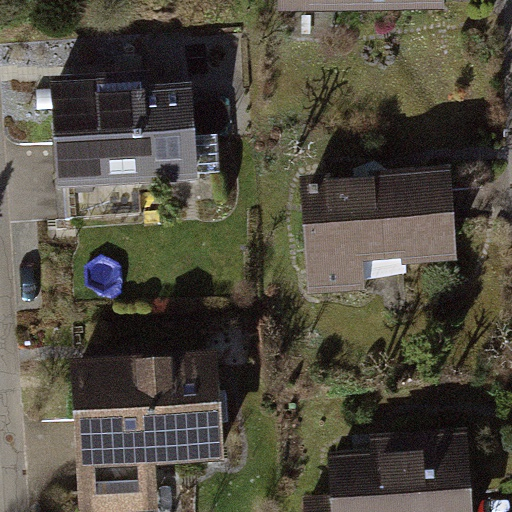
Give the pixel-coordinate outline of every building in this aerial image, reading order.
[(449,0),(312,0),(313,18),(449,20),(449,0)] [(207,106),(64,111),(66,197),(210,193),(207,106)] [(462,203),(317,210),(320,287),(466,279),(462,203)] [(231,374),(85,383),(90,478),(237,469),(231,374)] [(479,511),(478,469),(339,475),(340,511),(479,511)]
